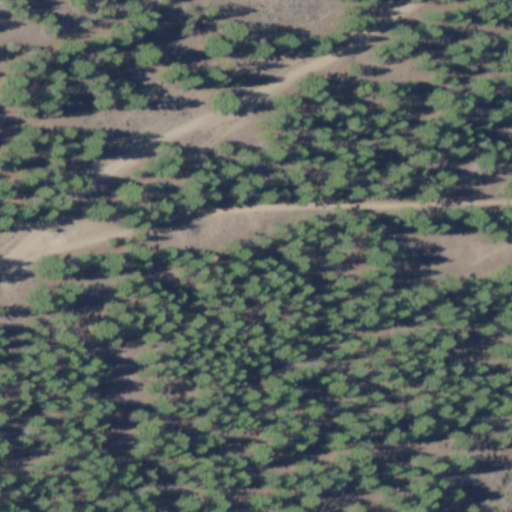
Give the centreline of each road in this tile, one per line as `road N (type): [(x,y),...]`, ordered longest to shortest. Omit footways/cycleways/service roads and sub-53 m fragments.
road 1 (track): [(12,259),(223,208),(511,200)]
road 2 (track): [(406,0),(310,68),(105,163),(0,265)]
